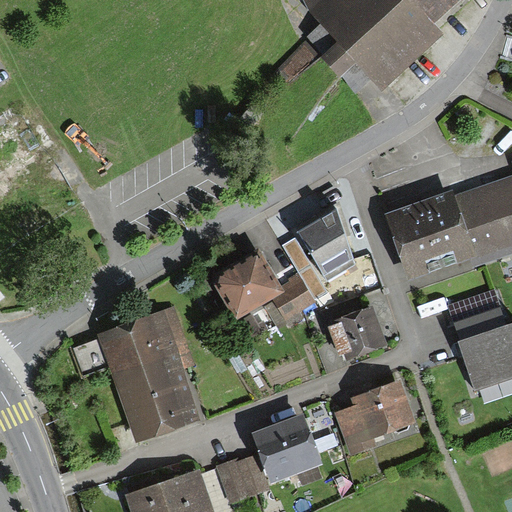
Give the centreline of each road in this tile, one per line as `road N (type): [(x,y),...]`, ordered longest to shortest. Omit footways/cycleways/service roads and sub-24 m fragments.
road 1 (residential): [(0,351),(416,112),(484,41),(505,0)]
road 2 (residential): [(410,353),(44,490)]
